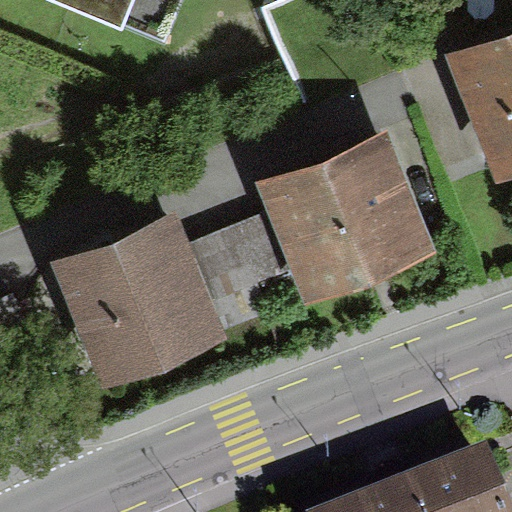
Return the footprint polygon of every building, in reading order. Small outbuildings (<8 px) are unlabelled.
[(121,0),(168,19),(176,0),(121,0)] [(511,7),(446,34),(498,163),(511,157),(511,7)] [(387,110),(259,162),(275,200),(310,286),(438,234),(387,110)] [(194,234),(177,190),(52,239),(103,369),(228,320),(194,234)] [(275,200),(194,234),(228,320),(310,286),(275,200)] [(511,511),(511,508),(488,448),(322,511),(511,511)]
